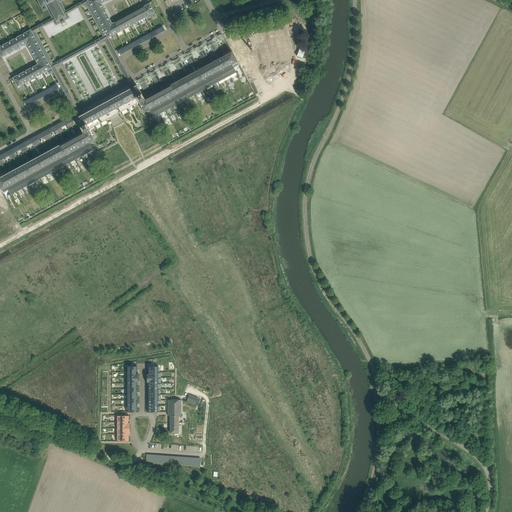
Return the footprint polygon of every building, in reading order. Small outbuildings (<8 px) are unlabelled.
[(65,11),(61,2),(64,0),(37,0),(43,11),(47,9),(52,18),(43,23),(45,26),(53,21),(56,26),(61,23),(61,24),(65,22),(65,21),(70,18),(67,14),(76,9),(74,6),(65,11)] [(85,0),(81,2),(83,5),(88,2),(106,35),(101,38),(102,41),(105,40),(126,79),(130,77),(129,77),(122,63),(118,56),(108,38),(155,13),(149,2),(131,12),(132,13),(112,23),(101,4),(108,0),(85,0)] [(34,28),(0,46),(0,55),(1,58),(26,44),(32,54),(32,55),(37,64),(12,78),(17,87),(51,69),(61,87),(64,92),(68,90),(55,67),(57,66),(55,62),(53,64),(50,65),(42,50),(41,49),(32,33),(35,31),(38,30),(36,27),(34,28)] [(288,27),(240,39),(246,63),(294,52),(288,27)] [(214,39),(211,41),(216,51),(219,49),(214,39)] [(211,41),(208,42),(214,52),(216,51),(211,41)] [(64,62),(95,45),(93,42),(63,58),(64,62)] [(202,46),(199,47),(205,57),(208,56),(202,46)] [(199,47),(196,49),(202,59),(205,57),(199,47)] [(19,167),(0,177),(0,187),(1,190),(3,193),(9,190),(11,194),(61,167),(75,159),(93,149),(91,146),(89,142),(95,139),(89,129),(110,118),(118,113),(139,102),(144,112),(149,109),(151,113),(153,117),(236,72),(234,68),(239,65),(232,51),(228,53),(227,54),(209,64),(208,63),(207,63),(207,64),(206,64),(205,65),(205,66),(165,88),(164,87),(163,87),(162,88),(161,89),(144,99),(137,85),(134,86),(133,83),(132,82),(129,84),(131,88),(127,90),(109,100),(103,103),(85,113),(81,115),(79,111),(75,113),(76,113),(78,117),(75,118),(83,132),(66,141),(65,141),(64,141),(63,141),(63,142),(62,143),(22,165),(21,165),(20,165),(19,165),(19,166),(18,166),(19,167)] [(167,65),(164,66),(169,75),(170,76),(172,75),(172,74),(167,65)] [(155,71),(153,73),(157,80),(158,83),(161,81),(155,71)] [(144,77),(141,79),(146,89),(149,87),(144,77)] [(141,79),(138,80),(143,90),(146,89),(141,79)] [(68,92),(65,94),(73,108),(76,106),(68,92)] [(181,399),(168,399),(168,404),(168,416),(170,416),(170,433),(178,433),(179,415),(181,415),(181,399)]
